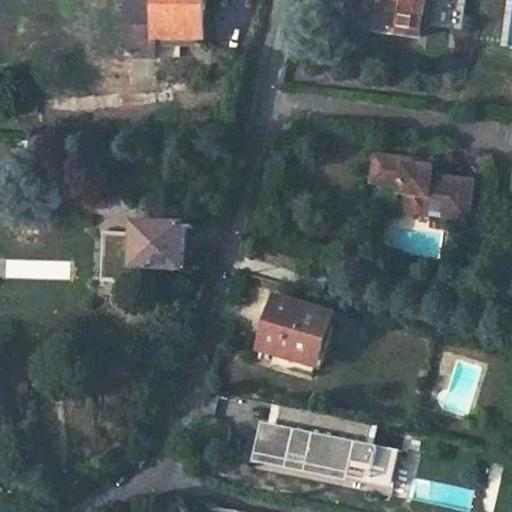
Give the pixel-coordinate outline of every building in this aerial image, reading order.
[(155,39),(204,41),(204,0),(154,0),(155,1),(126,2),(126,61),(153,61),(155,61),(155,39)] [(360,0),(358,22),(421,30),(424,0),(360,0)] [(63,139),(26,138),(26,150),(64,151),(63,139)] [(471,181),(428,176),(423,168),(424,163),(412,161),(412,162),(412,166),(404,165),(404,161),(373,157),(373,158),(370,182),(400,187),(405,194),(403,211),(466,219),(471,182),(471,181)] [(184,228),(135,225),(134,241),(132,268),(170,270),(170,273),(178,274),(178,270),(182,271),(184,228)] [(132,268),(134,241),(111,240),(109,277),(131,278),(132,268)] [(278,300),(262,348),(279,354),(274,371),(313,383),(317,373),(321,374),(336,323),(331,322),(332,316),(278,300)] [(280,408),(271,406),(266,425),(275,427),(280,408)] [(369,427),(280,408),(275,427),(266,425),(261,424),(253,463),(280,469),(282,463),(298,466),(296,472),(337,481),(341,463),(360,467),(365,446),(369,427)] [(369,427),(365,446),(372,448),(376,429),(369,427)]
